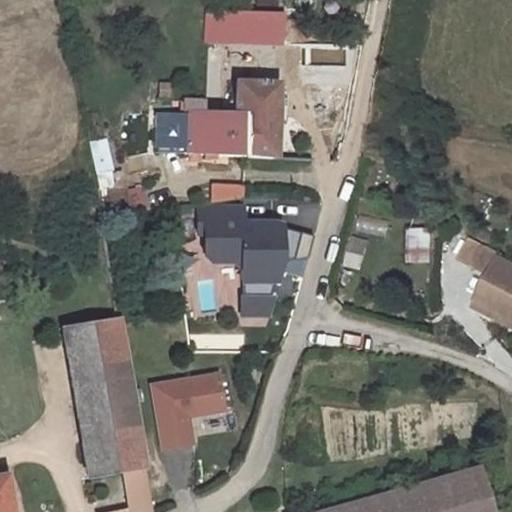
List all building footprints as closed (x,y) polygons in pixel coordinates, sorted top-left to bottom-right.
[(211,9),(209,38),(239,39),(286,42),(288,14),(211,9)] [(241,76),(238,111),(255,112),(255,114),(253,154),(281,156),(286,79),(241,76)] [(238,111),(208,109),(168,106),(165,149),(253,154),(255,114),(255,112),(238,111)] [(213,183),(213,201),(247,197),(248,184),(213,183)] [(109,208),(134,204),(131,184),(106,188),(109,208)] [(409,227),(409,264),(429,264),(429,228),(409,227)] [(511,265),(494,257),(495,252),(477,244),(467,269),(486,277),(479,294),(511,309),(511,265)] [(97,511),(154,511),(124,318),(69,325),(90,474),(124,470),(130,506),(97,511)] [(154,452),(190,446),(186,418),(221,412),(215,371),(143,382),(154,452)] [(485,511),(473,468),(312,511),(485,511)] [(0,511),(15,511),(10,470),(0,471),(0,511)]
